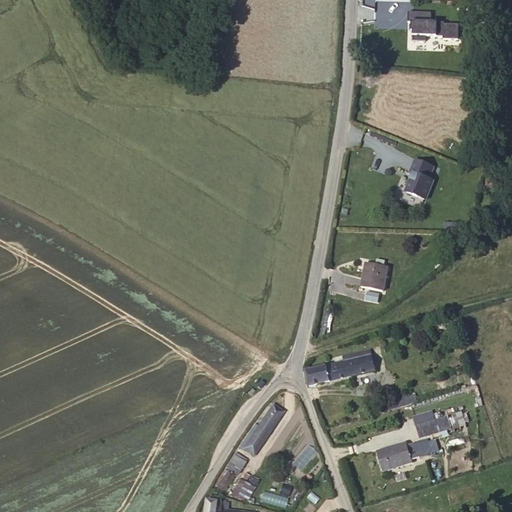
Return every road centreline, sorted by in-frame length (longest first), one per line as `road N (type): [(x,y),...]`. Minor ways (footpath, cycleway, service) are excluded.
road 1 (tertiary): [(356,0),(348,111),(294,372)]
road 2 (tertiary): [(294,372),(243,422),(188,511)]
road 3 (tertiary): [(294,372),(349,511)]
